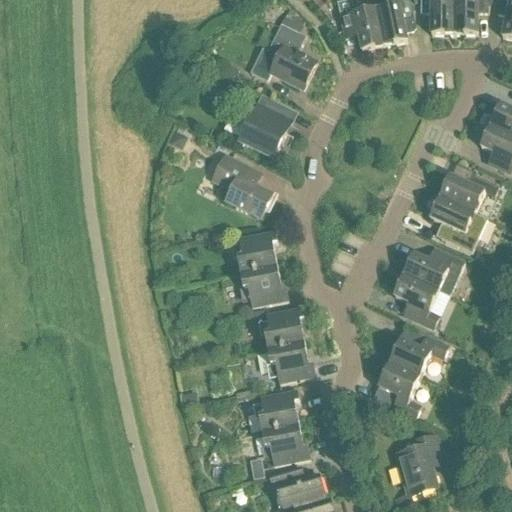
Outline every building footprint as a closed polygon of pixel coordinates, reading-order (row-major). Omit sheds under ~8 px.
[(378,13),(377,13),(386,51),(408,46),(407,38),(416,36),(417,35),(409,0),(385,0),(375,2),(378,13)] [(421,0),(421,18),(432,18),(432,39),(455,39),(455,0),(457,0),(421,0)] [(455,0),(455,39),(478,39),(478,17),(489,17),(489,0),(477,0),(478,0),(457,0),(455,0)] [(507,21),(503,42),(511,44),(511,0),(500,0),(497,18),(507,21)] [(386,51),(377,13),(355,18),(352,3),(338,6),(345,38),(359,35),(363,56),(386,51)] [(282,28),(269,54),(264,52),(252,78),(269,86),(273,79),(304,94),(318,66),(299,57),(307,41),(282,28)] [(217,73),(234,82),(238,74),(221,65),(217,73)] [(180,77),(189,82),(193,74),(184,69),(182,68),(178,76),(180,77)] [(421,82),(426,101),(436,98),(431,79),(421,82)] [(511,114),(501,109),(491,130),(511,139),(511,114)] [(275,163),(288,137),(279,133),(285,122),(263,112),(257,123),(253,120),(240,146),(275,163)] [(511,139),(491,130),(481,151),(501,161),(497,170),(511,177),(511,139)] [(177,137),(172,148),(182,152),(187,142),(177,137)] [(262,224),(274,200),(256,191),(262,179),(226,160),(214,185),(234,195),(228,207),(262,224)] [(450,180),(441,202),(476,218),(486,197),(495,202),(500,191),(475,180),(470,190),(450,180)] [(441,202),(431,223),(443,228),(437,241),(473,257),(489,223),(476,218),(441,202)] [(237,255),(241,279),(278,272),(274,249),(278,248),(276,236),(239,243),(242,254),(237,255)] [(414,259),(405,280),(440,296),(440,295),(451,300),(466,267),(440,255),(434,268),(414,259)] [(278,272),(241,279),(246,303),(251,302),(253,312),(289,305),(287,294),(283,295),(278,272)] [(440,296),(405,280),(395,301),(415,310),(409,322),(435,334),(441,321),(431,317),(440,296)] [(264,331),(269,355),(306,348),(301,325),(306,324),(304,313),(267,320),(269,330),(264,331)] [(401,344),(390,368),(422,382),(433,359),(444,364),(450,351),(427,340),(421,353),(401,344)] [(306,348),(269,355),(274,379),(278,378),(280,388),(317,381),(314,370),(310,371),(306,348)] [(422,382),(390,368),(379,392),(399,401),(393,413),(416,424),(422,411),(411,406),(422,382)] [(259,414),(263,437),(300,431),(296,408),(300,407),(298,395),(261,402),(263,413),(259,414)] [(198,410),(196,397),(183,400),(186,413),(198,410)] [(300,431),(263,437),(268,461),(273,461),(275,471),(311,464),(309,452),(304,453),(300,431)] [(431,468),(445,464),(438,440),(414,446),(416,454),(397,459),(409,501),(438,493),(431,468)] [(265,481),(264,472),(253,474),(254,484),(265,481)] [(281,491),(287,511),(303,511),(331,504),(330,503),(326,505),(319,478),(299,484),(296,473),(271,480),(274,492),(281,491)]
